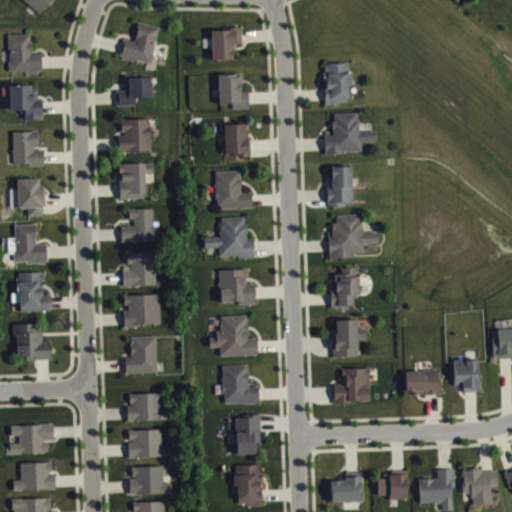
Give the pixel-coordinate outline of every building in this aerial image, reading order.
[(25,0),(39,11),(46,2),(47,3),(49,0),(25,0)] [(118,53),(122,37),(133,40),(136,29),(135,29),(137,20),(159,25),(152,52),(152,53),(151,60),(149,61),(148,61),(135,58),(134,60),(120,57),(121,54),(118,53)] [(210,28),(210,57),(232,57),(232,49),(234,49),(234,43),(240,43),(240,25),(222,25),(222,28),(210,28)] [(7,32),(7,50),(9,49),(9,59),(8,61),(8,67),(10,69),(24,69),(24,71),(39,71),(39,69),(41,69),(40,52),(30,52),(30,51),(31,51),(31,40),(29,39),(29,32),(7,32)] [(323,61),(323,70),(321,70),(321,79),(324,79),(324,85),(322,85),(324,103),(338,102),(338,99),(347,99),(346,81),(350,81),(350,70),(347,70),(347,60),(323,61)] [(217,72),(218,101),(231,101),(231,106),(247,106),(247,89),(242,89),(241,71),(217,72)] [(115,88),(115,103),(134,103),(134,96),(151,96),(149,75),(137,75),(137,73),(136,72),(124,72),(125,88),(115,88)] [(9,84),(9,94),(5,94),(5,107),(9,107),(20,107),(20,111),(24,111),(24,117),(40,117),(40,114),(42,114),(41,97),(37,98),(36,86),(30,86),(29,83),(9,84)] [(322,134),(323,151),(360,149),(359,140),(375,139),(374,129),(358,130),(358,118),(356,118),(356,110),(333,112),(333,119),(330,120),(331,127),(332,127),(332,133),(322,134)] [(120,117),(120,130),(124,129),(124,133),(118,133),(118,151),(132,150),(132,148),(150,148),(148,117),(120,117)] [(223,122),(224,150),(232,150),(232,153),(249,153),(248,130),(244,130),(244,122),(223,122)] [(12,129),(13,162),(28,161),(28,164),(43,164),(42,148),(33,148),(33,145),(37,145),(37,129),(12,129)] [(118,161),(118,197),(144,196),(143,172),(151,172),(151,162),(143,161),(143,160),(118,161)] [(325,175),(327,204),(342,204),(342,200),(352,200),(352,184),(350,184),(350,164),(330,165),(330,175),(325,175)] [(214,170),(214,198),(216,198),(216,207),(250,206),(249,190),(240,191),(240,186),(242,186),(241,176),(239,176),(239,169),(214,170)] [(16,177),(17,206),(27,206),(27,214),(42,213),(41,205),(44,205),(43,184),(41,184),(40,176),(16,177)] [(120,225),(120,240),(153,238),(152,206),(128,207),(128,217),(133,217),(133,224),(120,225)] [(327,235),(327,256),(353,254),(353,251),(363,250),(363,241),(377,241),(377,230),(360,231),(360,220),(358,220),(358,212),(335,213),(335,221),(331,221),(331,235),(327,235)] [(218,254),(217,246),(203,246),(203,236),(219,235),(219,233),(217,233),(217,229),(218,229),(218,224),(220,224),(220,216),(243,215),(243,223),(246,223),(246,230),(245,230),(245,237),(252,236),(253,256),(237,256),(237,254),(218,254)] [(14,222),(15,249),(13,251),(13,258),(15,259),(30,259),(30,261),(43,261),(43,258),(46,258),(46,242),(35,242),(35,232),(36,232),(35,222),(14,222)] [(121,268),(121,283),(134,283),(135,282),(155,283),(154,249),(130,250),(130,252),(127,252),(126,262),(131,262),(130,268),(121,268)] [(329,288),(329,306),(345,305),(345,303),(352,303),(351,292),(358,292),(358,275),(354,275),(354,265),(340,266),(340,272),(332,272),(333,281),(334,281),(335,287),(329,288)] [(217,268),(218,280),(217,280),(217,284),(218,284),(219,287),(219,301),(237,300),(237,302),(254,302),(254,281),(245,282),(245,267),(217,268)] [(18,270),(18,280),(15,280),(16,292),(19,292),(19,306),(20,306),(20,309),(51,308),(50,293),(41,293),(40,270),(18,270)] [(122,292),(122,303),(127,303),(127,308),(122,308),(122,325),(139,325),(139,322),(159,321),(159,292),(122,292)] [(219,314),(220,323),(218,323),(219,329),(215,329),(215,335),(208,335),(209,345),(218,345),(218,354),(256,353),(255,336),(245,336),(245,330),(247,330),(246,321),(245,321),(244,313),(219,314)] [(334,318),(334,332),(331,332),(331,348),(332,348),(332,354),(357,354),(356,337),(365,336),(364,326),(356,326),(355,317),(334,318)] [(12,322),(12,333),(16,333),(16,355),(25,354),(25,358),(50,357),(49,339),(42,339),(41,329),(38,329),(38,321),(12,322)] [(491,334),(492,356),(497,356),(497,357),(511,356),(511,351),(511,350),(511,325),(510,326),(510,327),(496,328),(496,334),(491,334)] [(124,355),(124,371),(156,370),(155,333),(130,334),(130,352),(131,352),(131,355),(124,355)] [(452,358),(452,382),(461,382),(461,385),(462,385),(462,390),(480,390),(479,374),(476,373),(476,358),(472,356),(465,356),(464,358),(452,358)] [(221,364),(221,376),(220,376),(220,380),(221,380),(222,383),(214,383),(214,392),(223,392),(223,401),(242,401),(242,402),(258,401),(257,384),(246,385),(246,379),(247,379),(246,371),(245,371),(245,363),(221,364)] [(332,382),(333,401),(350,401),(350,398),(368,398),(368,366),(340,367),(341,382),(332,382)] [(403,370),(422,369),(422,368),(437,367),(437,376),(440,376),(440,392),(412,392),(412,389),(404,389),(403,370)] [(128,391),(129,401),(131,401),(131,404),(126,404),(127,419),(160,417),(160,391),(128,391)] [(236,452),(235,442),(227,442),(227,432),(234,432),(234,416),(242,416),(242,413),(258,413),(259,440),(254,441),(254,452),(236,452)] [(6,453),(5,446),(9,446),(9,442),(19,441),(19,433),(11,433),(10,423),(36,423),(36,421),(52,421),(52,437),(43,437),(43,439),(46,439),(46,442),(47,443),(48,445),(47,446),(47,449),(44,449),(43,451),(29,451),(6,453)] [(128,428),(128,438),(132,437),(132,440),(128,440),(128,455),(133,455),(134,454),(169,454),(169,444),(162,444),(161,427),(128,428)] [(19,461),(20,478),(12,478),(13,489),(39,488),(40,487),(54,487),(53,472),(50,472),(50,471),(48,471),(48,469),(51,469),(51,460),(19,461)] [(235,463),(235,473),(232,473),(233,483),(236,484),(237,501),(246,502),(246,504),(261,504),(259,480),(261,480),(260,471),(258,471),(258,462),(235,463)] [(131,464),(131,475),(134,475),(134,477),(128,477),(129,491),(170,491),(170,481),(162,481),(162,464),(131,464)] [(418,476),(419,501),(440,500),(441,508),(451,507),(450,486),(454,486),(453,467),(436,468),(436,476),(418,476)] [(461,468),(462,478),(461,478),(462,491),(469,490),(470,496),(471,496),(472,503),(491,501),(488,484),(497,483),(495,468),(480,469),(480,467),(461,468)] [(376,477),(377,493),(388,493),(388,497),(396,497),(396,496),(405,496),(405,484),(406,484),(406,468),(390,469),(390,472),(382,472),(382,476),(376,477)] [(502,469),(508,487),(511,485),(511,468),(509,469),(509,468),(502,469)] [(329,479),(330,500),(359,499),(359,487),(360,487),(360,470),(344,470),(345,475),(343,475),(343,478),(329,479)] [(11,496),(11,507),(13,507),(13,511),(55,511),(55,509),(47,509),(47,507),(50,507),(49,497),(47,497),(47,496),(11,496)] [(163,511),(163,499),(132,500),(132,509),(135,509),(135,511),(163,511)]
